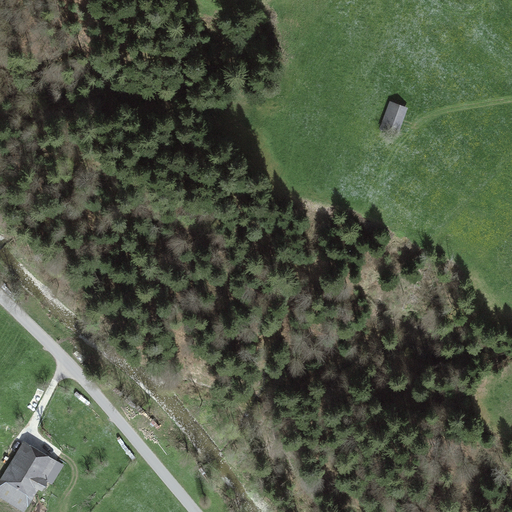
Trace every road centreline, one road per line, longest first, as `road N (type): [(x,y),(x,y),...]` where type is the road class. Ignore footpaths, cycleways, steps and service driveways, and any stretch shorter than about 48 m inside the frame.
road 1 (unclassified): [(0,297),(196,511)]
road 2 (track): [(485,0),(483,21),(438,74),(409,127)]
road 3 (track): [(0,469),(67,364)]
